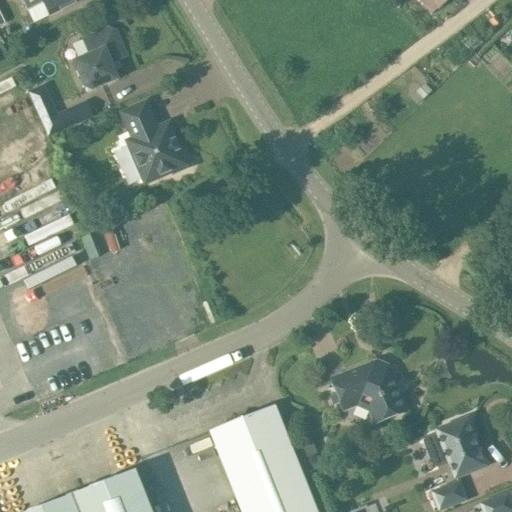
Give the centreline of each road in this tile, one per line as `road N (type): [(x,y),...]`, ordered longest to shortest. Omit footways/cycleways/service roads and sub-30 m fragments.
road 1 (unclassified): [(0,449),(259,337),(367,242)]
road 2 (tertiary): [(193,0),(298,161),(367,242)]
road 3 (tertiary): [(367,242),(511,335)]
